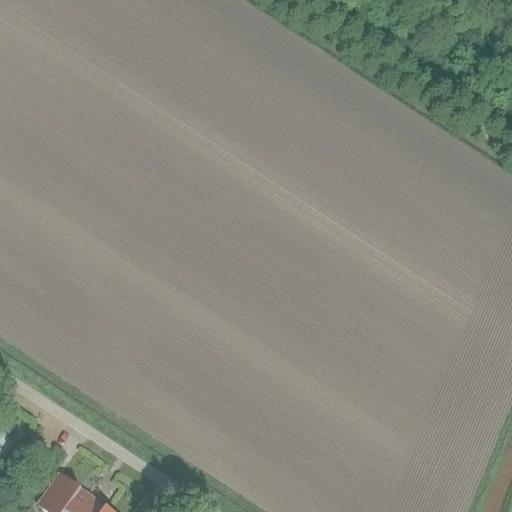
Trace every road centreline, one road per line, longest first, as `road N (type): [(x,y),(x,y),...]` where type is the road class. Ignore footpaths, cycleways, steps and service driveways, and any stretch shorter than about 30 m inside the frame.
road 1 (track): [(511,151),(279,0)]
road 2 (unclassified): [(208,511),(0,375)]
